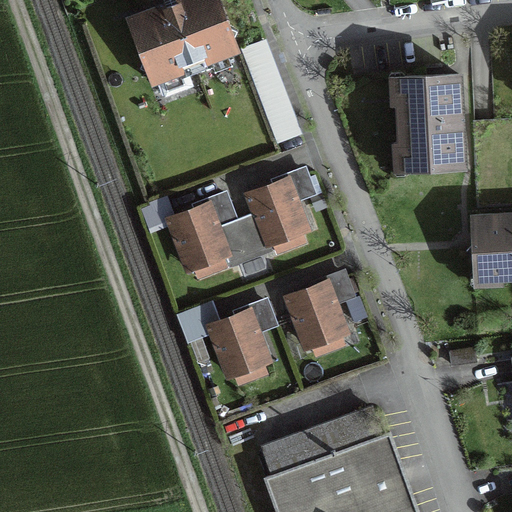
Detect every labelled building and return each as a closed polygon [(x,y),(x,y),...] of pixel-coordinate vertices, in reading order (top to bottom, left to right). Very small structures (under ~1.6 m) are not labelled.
[(190,86),(192,82),(189,74),(213,65),(211,59),(237,50),(233,39),(237,30),(228,26),(218,0),(177,0),(178,3),(166,7),(165,5),(129,19),(144,58),(140,67),(149,71),(153,82),(159,79),(164,93),(168,95),(190,86)] [(277,140),(298,132),(263,40),(242,48),(277,140)] [(459,73),(399,76),(403,169),(463,166),(459,73)] [(287,180),(250,194),(256,211),(238,218),(250,252),(269,244),(268,241),(305,228),(287,180)] [(250,252),(238,218),(216,226),(207,204),(171,219),(189,266),(226,252),(229,260),(250,252)] [(511,213),(472,216),(475,276),(511,274),(511,213)] [(289,296),(307,344),(344,330),(326,282),(289,296)] [(211,325),(230,373),(266,359),(248,311),(211,325)] [(474,347),(450,351),(452,364),(476,360),(474,347)] [(361,441),(381,434),(377,423),(357,431),(361,441)] [(418,511),(390,431),(381,434),(361,441),(265,476),(277,511),(418,511)]
